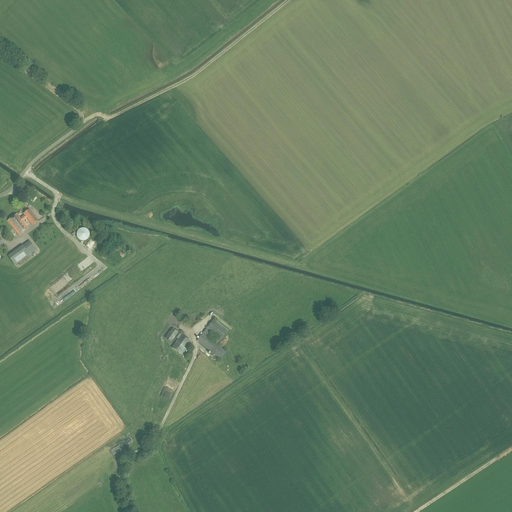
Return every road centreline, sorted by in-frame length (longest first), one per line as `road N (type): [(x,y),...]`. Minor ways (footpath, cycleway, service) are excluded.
road 1 (unclassified): [(0,192),(83,116),(0,48)]
road 2 (unclassified): [(132,511),(121,466),(152,444),(189,360)]
